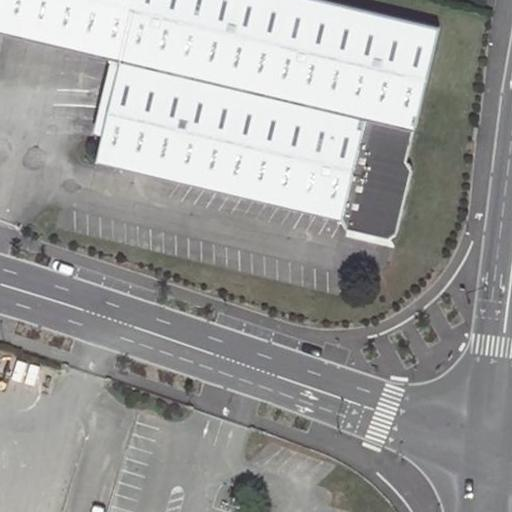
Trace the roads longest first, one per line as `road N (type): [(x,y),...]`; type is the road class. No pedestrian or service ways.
road 1 (tertiary): [(498,450),(396,407),(0,289)]
road 2 (tertiary): [(511,326),(498,450)]
